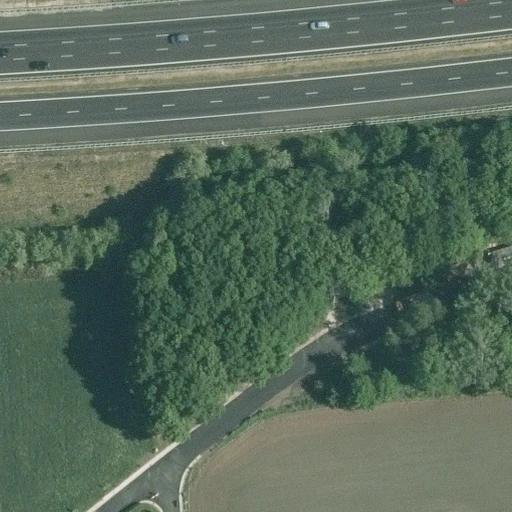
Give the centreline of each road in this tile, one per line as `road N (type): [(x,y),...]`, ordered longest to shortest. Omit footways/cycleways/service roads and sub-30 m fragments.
road 1 (motorway): [(511,6),(0,51)]
road 2 (motorway): [(0,116),(511,72)]
road 3 (unclassified): [(169,462),(353,328),(511,275)]
